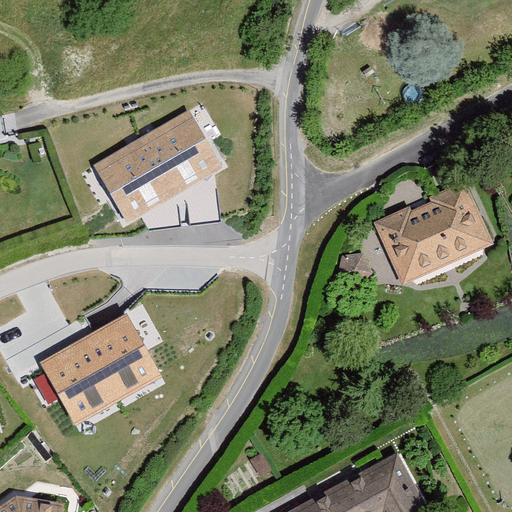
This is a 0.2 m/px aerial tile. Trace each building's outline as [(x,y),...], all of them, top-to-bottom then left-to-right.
[(220,167),(188,112),(96,166),(128,221),(220,167)] [(499,255),(469,182),(432,198),(436,206),(410,216),(408,210),(374,224),(403,295),(499,255)] [(149,374),(124,332),(55,372),(79,414),(149,374)] [(266,452),(253,460),(264,478),(277,470),(266,452)] [(297,511),(430,511),(403,458),(297,511)] [(0,511),(62,511),(63,507),(15,500),(0,509),(0,511)]
